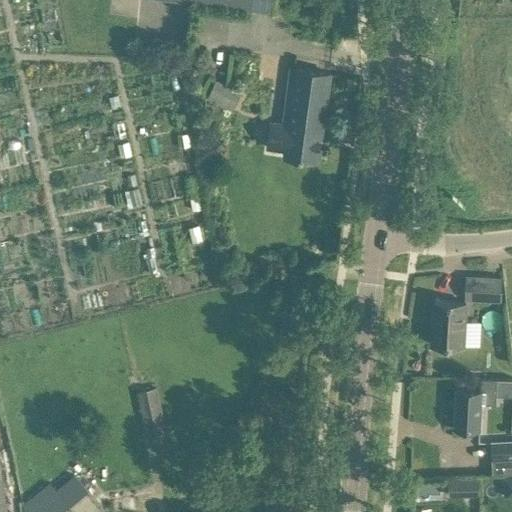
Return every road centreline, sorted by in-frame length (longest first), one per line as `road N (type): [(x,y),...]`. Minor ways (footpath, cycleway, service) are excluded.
road 1 (tertiary): [(352,511),(375,241)]
road 2 (tertiary): [(375,241),(407,0)]
road 3 (unclassified): [(375,241),(511,236)]
